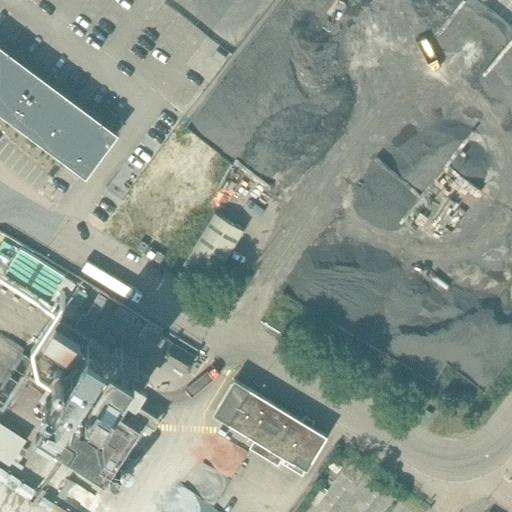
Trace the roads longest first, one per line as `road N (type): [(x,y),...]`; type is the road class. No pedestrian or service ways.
road 1 (unclassified): [(511,430),(481,458),(422,457),(0,199)]
road 2 (unknown): [(212,327),(101,511)]
road 3 (unknown): [(55,232),(153,97)]
